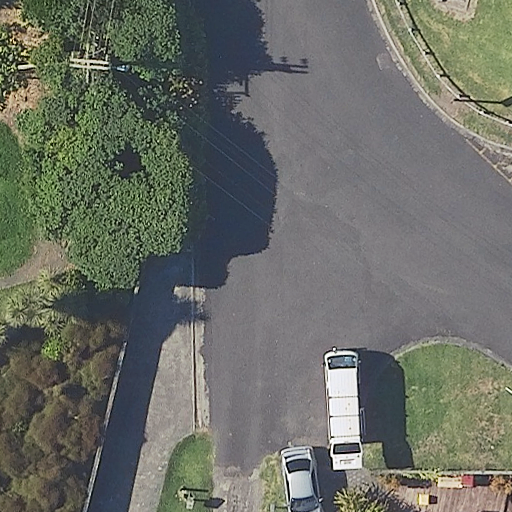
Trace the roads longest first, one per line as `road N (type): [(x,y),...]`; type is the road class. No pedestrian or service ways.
road 1 (residential): [(511,295),(471,275),(344,151),(287,0)]
road 2 (unknown): [(344,151),(244,431)]
